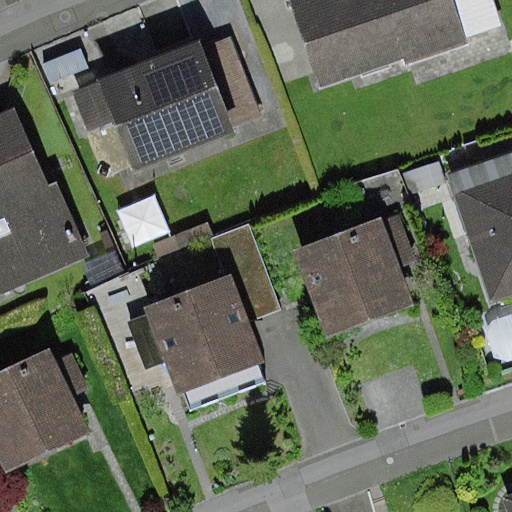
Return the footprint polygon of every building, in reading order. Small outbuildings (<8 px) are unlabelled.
[(292,0),(321,87),(403,60),(405,66),(471,44),(469,39),(502,28),(492,0),(292,0)] [(202,43),(72,92),(88,135),(115,125),(133,173),(235,134),(232,126),(258,116),(229,38),(204,48),(202,43)] [(80,49),(42,64),(50,85),(88,70),(80,49)] [(14,112),(0,117),(0,294),(87,258),(55,183),(47,187),(14,112)] [(511,153),(448,174),(490,304),(511,297),(511,153)] [(396,211),(291,250),(324,339),(414,306),(399,266),(414,261),(396,211)] [(227,278),(244,323),(279,310),(247,225),(212,238),(227,278)] [(227,278),(147,309),(180,394),(261,363),(244,323),(227,278)] [(49,351),(0,373),(0,466),(5,477),(92,437),(74,397),(89,391),(73,356),(55,364),(49,351)] [(511,511),(511,495),(502,498),(506,511),(511,511)]
